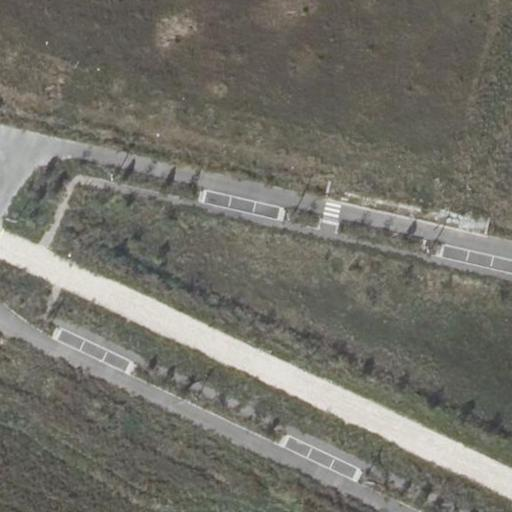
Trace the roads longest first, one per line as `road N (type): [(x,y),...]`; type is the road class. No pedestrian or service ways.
road 1 (residential): [(511,250),(17,143)]
road 2 (residential): [(0,318),(404,511)]
